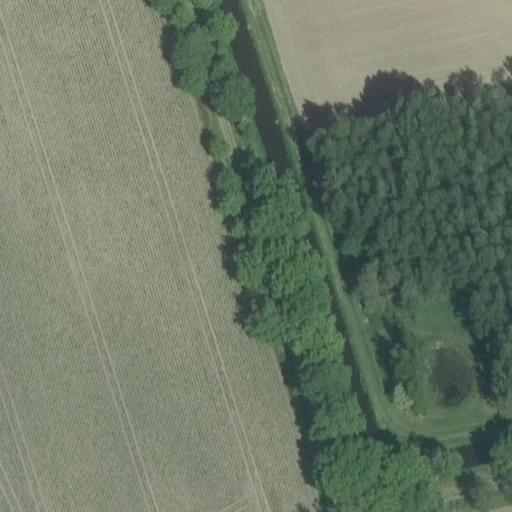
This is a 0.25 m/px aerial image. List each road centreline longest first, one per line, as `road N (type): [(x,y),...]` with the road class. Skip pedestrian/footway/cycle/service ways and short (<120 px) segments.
road 1 (track): [(252,0),(395,444),(511,418)]
road 2 (track): [(187,0),(335,483),(352,511)]
road 3 (track): [(375,511),(511,482)]
